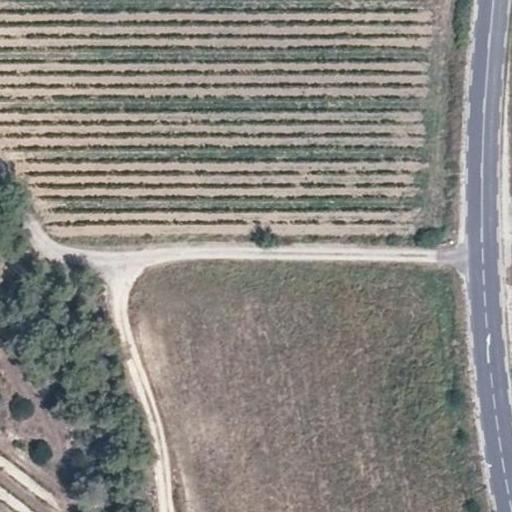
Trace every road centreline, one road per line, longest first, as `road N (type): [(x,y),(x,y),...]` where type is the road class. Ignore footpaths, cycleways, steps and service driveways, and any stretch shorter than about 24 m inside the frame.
road 1 (track): [(482,247),(166,256),(65,247),(25,210),(0,165)]
road 2 (tertiary): [(492,0),(482,247),(511,504)]
road 3 (track): [(166,256),(142,280),(136,330),(166,421),(175,511)]
